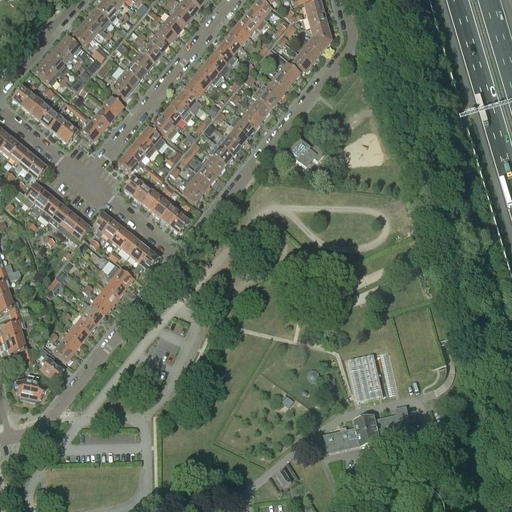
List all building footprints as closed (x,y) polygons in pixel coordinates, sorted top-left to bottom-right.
[(116,0),(106,0),(103,4),(118,16),(121,19),(124,16),(121,13),(121,12),(119,11),(123,6),(116,0)] [(198,13),(206,3),(201,0),(187,0),(185,2),(198,13)] [(276,4),(279,0),(278,0),(259,0),(269,8),(274,3),(276,4)] [(179,6),(176,10),(190,22),(198,13),(185,2),(181,7),(179,6)] [(258,3),(250,12),(263,22),(271,13),(258,3)] [(110,25),(118,16),(103,4),(95,13),(108,24),(108,23),(110,25)] [(303,8),(306,19),(322,15),(319,4),(303,8)] [(183,31),(190,22),(176,10),(173,13),(175,15),(170,20),(183,31)] [(256,31),(263,22),(250,12),(243,21),(256,31)] [(103,29),(108,24),(95,13),(88,21),(102,34),(105,30),(103,29)] [(325,26),(322,15),(306,19),(309,30),(310,30),(325,26)] [(118,23),(122,25),(122,26),(123,25),(129,30),(128,31),(129,32),(132,29),(126,23),(121,19),(118,23)] [(175,40),(183,31),(170,20),(166,25),(164,23),(160,28),(175,40)] [(99,38),(102,34),(88,21),(80,30),(92,41),(97,36),(99,38)] [(248,41),(256,31),(243,21),(235,30),(248,41)] [(311,39),(330,43),(325,26),(310,30),(309,30),(311,39)] [(168,49),(175,40),(160,28),(158,31),(160,33),(155,39),(168,49)] [(84,50),(92,41),(80,30),(72,39),(84,50)] [(241,50),(248,41),(235,30),(228,39),(241,50)] [(107,43),(113,37),(109,33),(103,40),(107,43)] [(66,39),(59,48),(73,61),(81,52),(66,39)] [(160,58),(168,49),(155,39),(147,48),(160,58)] [(233,59),(241,50),(228,39),(220,48),(233,59)] [(331,45),(330,43),(311,39),(312,41),(307,48),(320,58),(331,45)] [(281,50),(284,46),(279,42),(276,46),(281,50)] [(127,51),(121,46),(116,52),(122,57),(127,51)] [(70,65),(73,61),(59,48),(51,57),(63,68),(68,63),(70,65)] [(147,48),(141,56),(140,57),(153,68),(160,58),(147,48)] [(225,68),(233,59),(220,48),(213,57),(225,68)] [(312,67),(320,58),(307,48),(299,57),(312,67)] [(101,65),(106,59),(97,51),(92,57),(101,65)] [(117,63),(122,57),(116,52),(111,57),(117,63)] [(145,77),(153,68),(140,57),(141,56),(138,54),(130,64),(145,77)] [(59,73),(63,68),(51,57),(43,66),(57,79),(61,75),(59,73)] [(225,68),(213,57),(205,67),(218,77),(222,80),(230,71),(225,68)] [(304,78),(312,67),(299,57),(291,67),(304,78)] [(264,71),(267,66),(262,62),(259,66),(264,71)] [(94,63),(87,72),(91,76),(99,67),(94,63)] [(106,64),(101,70),(107,75),(112,69),(106,64)] [(138,86),(145,77),(130,64),(123,73),(138,86)] [(55,82),(57,79),(43,66),(35,75),(51,90),(56,84),(55,82)] [(222,81),(222,80),(218,77),(205,67),(198,76),(210,86),(215,90),(222,81)] [(286,67),(279,76),(292,86),(299,77),(286,67)] [(102,81),(107,75),(101,70),(96,76),(102,81)] [(89,78),(83,73),(78,79),(83,84),(89,78)] [(130,95),(138,86),(123,73),(115,82),(130,95)] [(203,95),(210,86),(198,76),(190,85),(203,95)] [(285,95),(292,86),(279,76),(272,85),(285,95)] [(249,89),(252,85),(247,81),(244,84),(249,89)] [(123,104),(130,95),(115,82),(108,92),(123,104)] [(196,104),(203,95),(190,85),(183,94),(195,104),(196,104)] [(277,104),(285,95),(272,85),(267,90),(263,87),(259,91),(264,95),(264,94),(277,104)] [(75,94),(78,91),(73,86),(70,89),(75,94)] [(33,94),(30,91),(28,94),(21,89),(11,101),(20,109),(30,96),(31,97),(33,94)] [(196,104),(195,104),(183,94),(175,103),(188,114),(192,117),(193,117),(194,118),(201,109),(196,104)] [(270,114),(277,104),(264,94),(264,95),(256,103),(270,114)] [(40,104),(31,97),(30,96),(20,109),(29,116),(40,104)] [(110,100),(103,110),(115,120),(123,110),(110,100)] [(40,104),(29,116),(39,124),(49,111),(44,108),(46,104),(42,101),(40,104)] [(192,117),(188,114),(175,103),(167,112),(180,123),(181,122),(185,126),(192,117)] [(262,123),(270,114),(256,103),(249,113),(262,123)] [(228,105),(225,109),(233,115),(236,111),(228,105)] [(213,107),(207,114),(213,119),(219,111),(213,107)] [(107,129),(115,120),(103,110),(95,119),(107,129)] [(48,131),(58,119),(49,111),(39,124),(48,131)] [(176,128),(180,123),(167,112),(160,121),(173,132),(173,131),(178,135),(181,132),(176,128)] [(254,133),(262,123),(249,113),(241,122),(254,133)] [(202,125),(205,128),(210,121),(207,118),(202,125)] [(67,126),(58,119),(48,131),(57,138),(67,126)] [(100,138),(107,129),(95,119),(91,124),(87,120),(87,121),(84,124),(88,128),(100,138)] [(165,141),(173,132),(160,121),(152,131),(165,141)] [(247,142),(254,133),(241,122),(234,131),(247,142)] [(67,126),(57,138),(67,146),(77,134),(67,126)] [(92,147),(100,138),(88,128),(80,137),(92,147)] [(247,142),(234,131),(231,129),(228,133),(231,135),(226,141),(239,151),(247,142)] [(164,144),(148,131),(140,140),(156,153),(164,144)] [(204,133),(202,136),(207,140),(208,142),(213,136),(206,131),(204,133)] [(0,133),(0,151),(9,141),(0,133)] [(156,153),(140,140),(133,149),(149,163),(149,162),(148,162),(156,153)] [(19,148),(9,141),(0,151),(0,153),(8,160),(19,148)] [(180,146),(186,151),(190,146),(186,142),(185,141),(180,146)] [(232,160),(239,151),(226,141),(222,146),(219,143),(215,147),(232,160)] [(310,153),(298,142),(293,148),(288,155),(296,162),(295,163),(305,171),(312,162),(317,165),(324,156),(314,148),(310,153)] [(224,170),(232,160),(215,147),(212,151),(216,154),(211,160),(224,170)] [(15,171),(18,168),(28,156),(19,148),(8,160),(14,165),(11,168),(15,171)] [(149,163),(133,149),(125,158),(139,170),(140,170),(142,172),(149,163)] [(177,154),(171,161),(170,160),(168,163),(173,167),(174,165),(181,157),(177,154)] [(18,168),(15,171),(14,173),(18,176),(22,171),(27,175),(37,163),(28,156),(18,168)] [(129,177),(134,171),(137,174),(139,170),(125,158),(117,168),(129,177)] [(217,179),(224,170),(211,160),(208,164),(204,161),(201,166),(204,169),(217,179)] [(46,171),(37,163),(27,175),(36,183),(46,171)] [(209,188),(217,179),(204,169),(201,166),(199,169),(202,171),(197,177),(196,178),(209,188)] [(202,198),(209,188),(196,178),(197,177),(193,175),(186,184),(189,187),(202,198)] [(132,199),(142,187),(133,179),(123,192),(132,199)] [(181,196),(194,207),(202,198),(189,187),(186,184),(185,183),(181,188),(186,191),(181,196)] [(19,195),(14,200),(29,212),(30,210),(43,194),(34,186),(24,199),(19,195)] [(132,199),(141,207),(151,195),(142,187),(132,199)] [(53,202),(43,194),(30,210),(39,218),(43,214),(53,202)] [(152,195),(151,195),(141,207),(150,214),(161,201),(152,195)] [(150,214),(159,221),(170,209),(161,201),(150,214)] [(62,209),(53,202),(43,214),(52,221),(62,209)] [(58,232),(61,229),(71,217),(62,209),(52,221),(57,226),(54,229),(58,232)] [(179,216),(170,209),(159,221),(169,229),(179,216)] [(42,215),(40,218),(48,225),(51,222),(42,215)] [(98,241),(102,236),(112,224),(102,216),(92,229),(98,233),(94,237),(98,241)] [(179,216),(169,229),(178,237),(189,224),(179,216)] [(80,224),(71,217),(61,229),(70,236),(80,224)] [(80,224),(70,236),(79,244),(89,231),(80,224)] [(121,232),(112,224),(102,236),(108,241),(105,244),(109,247),(111,244),(121,232)] [(131,239),(121,232),(111,244),(112,244),(111,245),(120,252),(131,239)] [(120,252),(129,259),(140,247),(131,239),(120,252)] [(83,247),(77,254),(82,258),(88,251),(83,247)] [(149,254),(140,247),(129,259),(138,267),(149,254)] [(134,272),(130,277),(133,280),(137,275),(138,276),(143,270),(148,274),(158,262),(149,254),(138,267),(134,272)] [(67,265),(63,271),(67,274),(71,269),(67,265)] [(0,278),(13,274),(10,267),(1,271),(0,267),(0,278)] [(107,278),(108,279),(112,282),(125,293),(133,283),(114,268),(107,278)] [(0,301),(8,299),(6,291),(11,290),(9,284),(21,280),(19,272),(13,274),(0,278),(0,301)] [(125,293),(112,282),(108,279),(105,283),(109,286),(104,291),(118,302),(125,293)] [(53,295),(61,286),(54,281),(47,290),(53,295)] [(81,287),(84,290),(89,294),(92,291),(83,284),(81,287)] [(110,311),(118,302),(104,291),(97,301),(101,304),(110,311)] [(90,310),(103,320),(110,311),(101,304),(97,301),(93,297),(89,301),(94,305),(90,310)] [(11,307),(8,299),(0,301),(0,316),(9,314),(11,321),(20,318),(16,305),(11,307)] [(394,323),(410,376),(431,369),(431,370),(446,365),(441,347),(445,346),(449,344),(439,309),(394,323)] [(95,330),(103,320),(90,310),(82,319),(95,330)] [(1,331),(5,344),(21,340),(19,332),(24,331),(20,318),(11,321),(13,327),(1,331)] [(82,319),(75,328),(88,339),(95,330),(82,319)] [(88,339),(75,328),(67,338),(80,348),(88,339)] [(73,357),(80,348),(67,338),(60,347),(73,357)] [(23,348),(21,340),(5,344),(9,358),(21,355),(23,362),(32,359),(30,352),(27,353),(26,347),(23,348)] [(65,367),(73,357),(60,347),(52,356),(65,367)] [(43,360),(47,355),(39,350),(36,355),(40,357),(43,360)] [(358,405),(359,405),(364,403),(379,400),(381,400),(383,399),(374,358),(349,364),(358,405)] [(32,359),(23,362),(24,369),(34,366),(32,359)] [(53,385),(62,374),(45,360),(41,365),(44,368),(39,374),(44,377),(43,378),(49,382),(53,385)] [(391,397),(396,395),(391,373),(386,374),(391,397)] [(27,404),(32,380),(27,379),(26,383),(14,386),(17,400),(20,400),(19,402),(27,404)] [(38,381),(32,380),(27,404),(35,406),(35,404),(38,404),(46,393),(37,386),(38,381)] [(293,403),(285,397),(282,401),(284,402),(281,406),(288,411),(293,403)] [(360,450),(380,446),(379,442),(400,437),(401,439),(411,436),(405,410),(395,412),(396,418),(375,423),(374,419),(353,424),(355,432),(346,434),(345,431),(340,432),(341,435),(324,439),(328,456),(359,449),(360,450)] [(284,473),(276,478),(283,490),(291,484),(284,473)] [(486,494),(483,483),(473,487),(477,497),(486,494)] [(492,511),(489,502),(470,507),(471,511),(492,511)]
